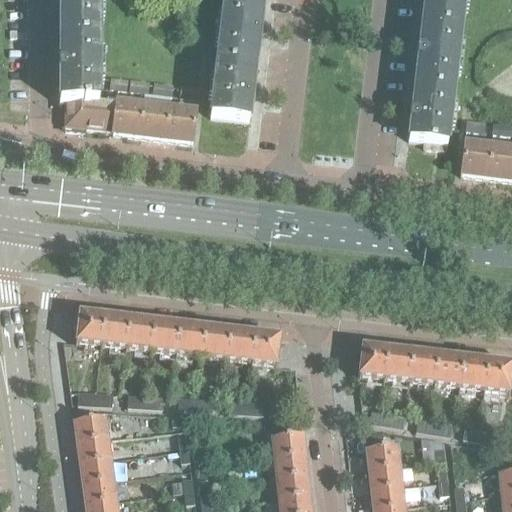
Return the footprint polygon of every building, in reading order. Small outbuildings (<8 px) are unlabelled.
[(97,0),(59,0),(59,45),(98,45),(97,0)] [(224,0),(224,5),(262,9),(263,0),(224,0)] [(461,27),(464,0),(424,0),(424,2),(425,2),(423,22),(461,27)] [(262,9),(224,5),(216,68),(254,73),(257,47),(260,47),(261,36),(259,35),(262,9)] [(453,88),(461,27),(423,22),(419,54),(418,53),(416,65),(418,65),(415,84),(453,88)] [(98,45),(59,45),(59,109),(61,109),(88,108),(97,107),(98,45)] [(254,73),(216,68),(210,122),(248,127),(250,110),(252,110),(253,99),(251,99),(254,73)] [(127,85),(110,83),(109,94),(126,97),(127,85)] [(446,150),(453,88),(415,84),(411,117),(410,117),(409,128),(410,128),(408,145),(424,147),(423,154),(444,156),(445,150),(446,150)] [(149,88),(130,85),(128,97),(147,99),(149,88)] [(173,91),(153,88),(152,100),(171,102),(173,91)] [(198,94),(180,92),(179,103),(197,105),(198,94)] [(112,138),(116,107),(114,107),(107,106),(107,109),(97,107),(88,108),(84,135),(112,138)] [(138,143),(142,110),(116,107),(112,138),(112,139),(138,143)] [(84,135),(88,108),(61,109),(61,132),(64,135),(84,138),(84,135)] [(165,146),(169,113),(142,110),(138,143),(165,146)] [(196,117),(169,113),(165,146),(192,150),(196,117)] [(484,139),(486,128),(468,126),(467,137),(484,139)] [(511,133),(511,131),(492,129),(491,139),(511,142),(511,133)] [(487,183),(491,151),(464,147),(460,180),(487,183)] [(511,153),(491,151),(487,183),(511,186),(511,153)] [(99,353),(103,321),(78,318),(74,350),(99,353)] [(103,321),(99,353),(124,356),(128,324),(103,321)] [(153,327),(128,324),(124,356),(149,359),(153,327)] [(153,327),(149,359),(175,362),(178,330),(153,327)] [(178,330),(175,362),(200,365),(204,333),(178,330)] [(204,333),(200,365),(225,368),(229,336),(204,333)] [(254,340),(229,336),(225,368),(250,371),(254,340)] [(279,343),(254,340),(250,371),(275,374),(279,343)] [(382,386),(386,355),(360,352),(357,383),(382,386)] [(411,358),(386,355),(382,386),(407,389),(411,358)] [(436,361),(411,358),(407,389),(425,391),(433,392),(436,361)] [(462,364),(436,361),(433,392),(458,395),(462,364)] [(462,364),(458,395),(483,398),(487,367),(462,364)] [(511,371),(511,370),(487,367),(483,398),(508,401),(511,371)] [(424,400),(425,391),(407,389),(408,399),(424,400)] [(94,412),(94,399),(77,398),(77,411),(94,412)] [(111,413),(112,400),(94,399),(94,412),(111,413)] [(144,415),(145,401),(127,400),(126,414),(144,415)] [(161,416),(162,403),(145,401),(144,415),(161,416)] [(194,418),(195,404),(178,403),(177,417),(194,418)] [(211,419),(212,405),(195,404),(194,418),(211,419)] [(245,420),(246,408),(229,407),(228,419),(245,420)] [(262,421),(263,409),(246,408),(245,420),(262,421)] [(385,432),(388,419),(371,416),(369,429),(385,432)] [(402,435),(404,422),(388,419),(385,432),(402,435)] [(184,421),(171,423),(170,423),(171,433),(185,431),(184,421)] [(75,448),(107,444),(104,423),(73,427),(75,448)] [(432,441),(434,427),(417,424),(415,438),(432,441)] [(449,444),(451,430),(452,430),(434,427),(432,441),(449,444)] [(479,448),(481,436),(464,433),(462,445),(479,448)] [(498,439),(481,436),(479,448),(495,451),(498,439)] [(273,464),(304,460),(302,440),(270,444),(273,464)] [(378,441),(366,442),(367,454),(379,453),(378,441)] [(186,442),(177,443),(178,458),(188,457),(186,442)] [(109,465),(107,444),(75,448),(78,469),(109,465)] [(367,475),(398,472),(396,452),(365,455),(367,475)] [(443,454),(442,454),(433,455),(435,469),(445,468),(443,454)] [(189,469),(188,457),(178,458),(180,470),(189,468),(189,469)] [(203,459),(195,460),(196,473),(205,472),(203,459)] [(306,481),(304,460),(273,464),(275,484),(306,481)] [(112,487),(109,465),(78,469),(81,491),(112,487)] [(206,485),(205,472),(196,473),(197,486),(206,485)] [(398,472),(367,475),(369,496),(400,492),(398,472)] [(445,475),(436,476),(437,489),(447,488),(445,475)] [(500,500),(511,498),(511,477),(497,479),(500,500)] [(306,481),(275,484),(277,505),(309,501),(306,481)] [(192,497),(191,484),(172,486),(173,499),(183,498),(192,497)] [(112,487),(81,491),(84,511),(115,508),(112,487)] [(448,501),(447,488),(437,489),(439,502),(448,501)] [(402,511),(400,492),(369,496),(371,511),(402,511)] [(462,492),(453,493),(455,506),(464,505),(462,492)] [(194,510),(192,497),(183,498),(184,511),(194,510)] [(511,511),(511,498),(500,500),(501,511),(511,511)] [(209,511),(208,500),(200,501),(199,501),(199,511),(209,511)] [(309,511),(309,501),(277,505),(277,511),(309,511)]
